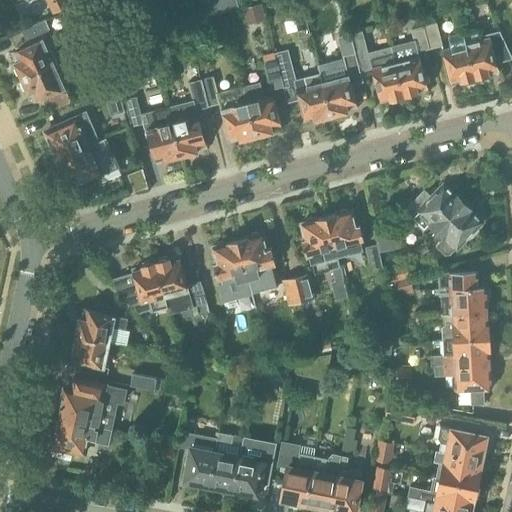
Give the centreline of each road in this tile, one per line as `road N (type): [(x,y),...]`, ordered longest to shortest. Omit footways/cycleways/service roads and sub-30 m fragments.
road 1 (residential): [(31,249),(511,123)]
road 2 (residential): [(0,408),(31,249)]
